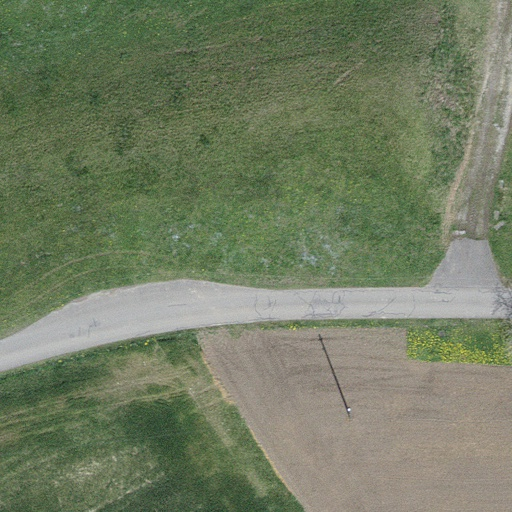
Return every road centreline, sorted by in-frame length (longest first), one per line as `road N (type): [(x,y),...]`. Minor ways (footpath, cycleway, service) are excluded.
road 1 (unclassified): [(511,303),(208,307),(0,355)]
road 2 (track): [(453,300),(511,39)]
